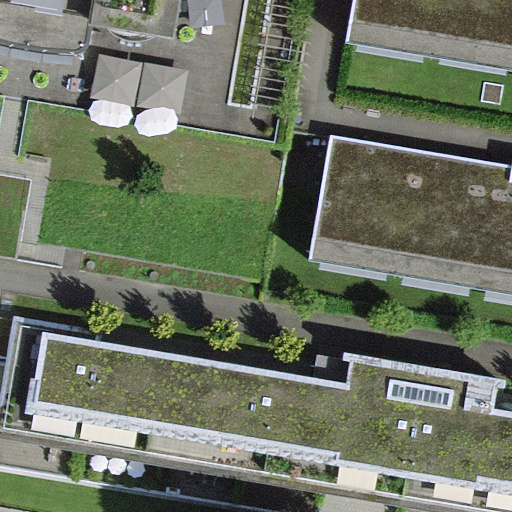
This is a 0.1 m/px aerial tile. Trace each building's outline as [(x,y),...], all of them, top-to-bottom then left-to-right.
[(0,0),(0,45),(78,57),(89,50),(92,31),(177,46),(184,0),(0,0)] [(511,0),(353,0),(345,45),(511,73),(511,0)] [(100,52),(97,95),(185,101),(188,58),(100,52)] [(511,170),(330,139),(308,266),(511,300),(511,170)] [(10,340),(0,401),(0,443),(401,511),(511,511),(511,412),(494,410),(497,383),(351,358),(346,386),(334,384),(101,345),(102,333),(13,317),(10,340)]
